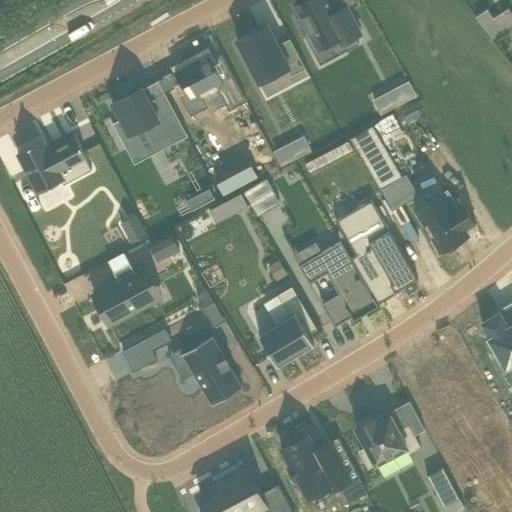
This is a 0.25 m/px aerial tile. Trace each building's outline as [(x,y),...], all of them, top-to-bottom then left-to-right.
[(307,0),(296,6),(301,16),(296,18),(307,37),(311,35),(319,49),(339,38),(342,43),(355,36),(361,33),(347,7),(336,12),(329,0),(307,0)] [(502,30),(487,8),(476,15),(492,36),(502,30)] [(253,33),(237,40),(259,81),(287,67),(291,74),(305,66),(290,36),(277,43),(266,22),(251,30),(253,33)] [(178,73),(171,77),(190,113),(206,104),(199,90),(215,82),(228,107),(245,98),(220,51),(210,56),(208,53),(198,58),(197,56),(196,57),(197,59),(176,70),(178,73)] [(407,81),(391,89),(399,103),(414,95),(407,81)] [(131,93),(112,103),(121,119),(113,123),(122,139),(144,128),(157,152),(188,135),(164,90),(148,99),(145,92),(134,98),(131,93)] [(418,98),(393,113),(423,164),(448,149),(418,98)] [(373,126),(352,138),(381,188),(402,176),(373,126)] [(310,153),(320,176),(339,168),(333,155),(355,145),(350,134),(310,153)] [(43,139),(18,153),(39,193),(63,180),(65,184),(92,169),(87,159),(88,158),(76,136),(59,145),(60,146),(49,152),(43,139)] [(295,158),(289,147),(277,154),(282,164),(295,158)] [(249,159),(215,177),(224,194),(259,176),(249,159)] [(267,179),(245,191),(258,215),(281,203),(267,179)] [(446,185),(413,205),(423,222),(420,223),(427,235),(429,233),(439,249),(468,233),(464,226),(474,220),(462,199),(456,202),(446,185)] [(210,188),(187,200),(192,210),(215,198),(210,188)] [(233,211),(247,204),(242,194),(228,201),(233,211)] [(373,200),(337,221),(356,254),(351,257),(378,304),(378,303),(381,302),(379,300),(418,278),(373,200)] [(136,215),(122,222),(131,240),(145,233),(136,215)] [(179,249),(170,232),(150,243),(159,260),(179,249)] [(342,240),(300,264),(310,283),(328,273),(339,292),(322,303),(335,326),(352,316),(354,320),(360,317),(358,313),(364,309),(366,313),(379,305),(378,303),(378,304),(351,257),(342,240)] [(269,265),(277,279),(288,273),(279,259),(269,265)] [(151,301),(131,262),(113,271),(119,281),(94,295),(109,324),(151,301)] [(277,324),(259,334),(278,366),(314,344),(308,334),(317,329),(292,285),(278,294),(290,316),(277,324)] [(203,307),(213,326),(225,320),(215,301),(203,307)] [(488,318),(482,322),(491,337),(489,338),(506,368),(511,364),(511,325),(509,327),(500,311),(493,315),(488,318)] [(213,335),(187,350),(187,351),(198,370),(193,373),(212,405),(243,386),(232,367),(231,365),(226,358),(226,356),(213,335)] [(157,359),(146,338),(123,350),(134,371),(157,359)] [(503,422),(482,382),(469,390),(455,364),(451,357),(448,351),(434,359),(413,370),(429,401),(433,399),(450,432),(452,431),(481,416),(488,430),(503,422)] [(361,425),(357,427),(367,446),(360,450),(369,467),(407,447),(409,453),(421,446),(415,434),(409,423),(399,429),(391,415),(379,421),(377,418),(377,417),(372,419),(371,415),(359,422),(361,425)] [(309,434),(282,448),(291,466),(289,468),(295,480),(298,479),(308,498),(323,490),(325,493),(339,486),(347,502),(368,491),(339,436),(320,446),(318,443),(314,445),(309,434)] [(442,467),(428,474),(445,505),(449,503),(459,497),(442,467)] [(226,483),(201,496),(208,511),(293,511),(278,483),(258,494),(248,474),(227,485),(226,483)] [(449,503),(453,511),(455,511),(464,507),(459,497),(449,503)]
